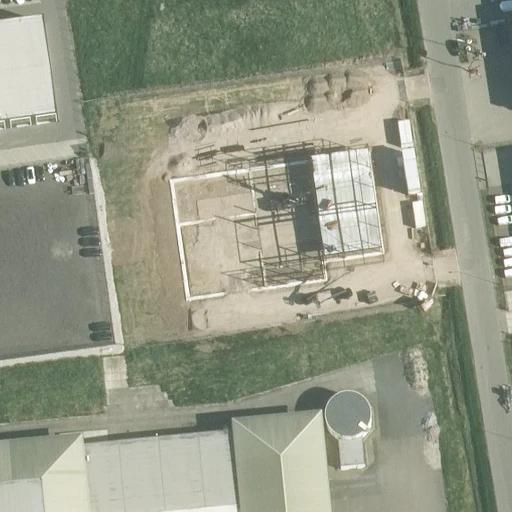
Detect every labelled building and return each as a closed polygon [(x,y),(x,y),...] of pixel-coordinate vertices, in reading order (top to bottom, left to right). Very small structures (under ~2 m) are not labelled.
[(46,28),(20,32),(26,81),(52,78),(46,28)] [(20,32),(0,34),(0,80),(0,84),(26,81),(20,32)] [(52,78),(26,81),(32,130),(58,127),(52,78)] [(26,81),(0,84),(7,134),(32,130),(26,81)] [(382,161),(185,189),(202,307),(339,287),(337,269),(382,262),(396,261),(382,161)] [(337,441),(340,469),(364,467),(362,439),(364,437),(366,436),(367,434),(368,432),(369,429),(370,427),(371,425),(371,422),(371,420),(371,418),(371,415),(370,413),(369,410),(368,408),(367,406),(365,404),(363,403),(361,401),(359,400),(357,399),(355,398),(353,397),(350,397),(348,397),(345,397),(343,397),(340,398),(338,399),(336,400),(334,402),(332,403),(330,405),(329,407),(328,409),(327,411),(326,413),(325,416),(325,418),(325,421),(325,423),(325,425),(326,428),(327,430),(328,432),(329,434),(331,436),(333,438),(335,439),(337,441)] [(79,446),(0,453),(0,511),(326,511),(318,423),(237,431),(237,436),(79,451),(79,446)]
